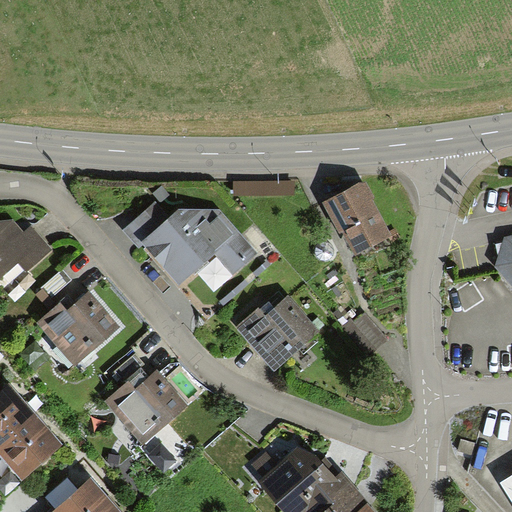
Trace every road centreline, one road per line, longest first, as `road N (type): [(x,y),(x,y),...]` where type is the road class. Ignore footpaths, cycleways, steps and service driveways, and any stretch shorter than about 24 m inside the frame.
road 1 (residential): [(0,188),(59,195),(181,342),(241,388),(389,446),(423,448)]
road 2 (tertiary): [(440,139),(182,152),(0,137)]
road 3 (residential): [(440,139),(419,309),(423,448)]
